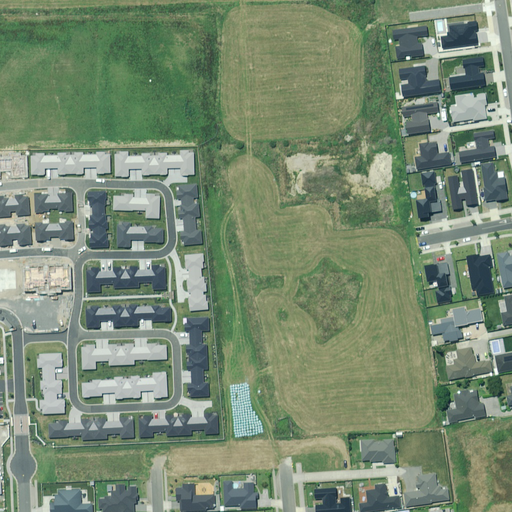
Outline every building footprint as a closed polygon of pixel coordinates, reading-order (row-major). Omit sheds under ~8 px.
[(448,74),(449,86),(483,81),(481,71),(478,71),(477,64),(483,63),(482,55),(462,58),(464,72),(448,74)] [(511,61),(489,62),(490,77),(511,76),(511,61)] [(399,81),(401,92),(438,87),(436,74),(423,76),(422,63),(397,66),(398,75),(407,74),(408,80),(399,81)] [(449,103),(451,118),(484,114),(482,100),(485,99),(484,90),(474,91),(474,90),(456,92),(458,102),(449,103)] [(435,99),(400,103),(401,112),(409,111),(410,117),(404,118),(405,130),(428,127),(426,110),(437,109),(435,99)] [(457,148),(458,158),(494,154),(492,141),(486,142),(485,135),(491,134),(491,127),(472,130),(475,146),(457,148)] [(413,153),(415,165),(449,161),(447,148),(436,150),(434,139),(428,140),(427,139),(418,140),(420,153),(413,153)] [(36,156),(31,156),(32,176),(45,175),(44,168),(58,168),(58,175),(84,174),(83,167),(98,167),(98,174),(110,174),(110,154),(105,154),(105,152),(96,152),(96,154),(83,155),(83,152),(57,153),(57,156),(44,156),(44,153),(36,154),(36,156)] [(120,156),(115,156),(116,176),(129,175),(128,168),(142,168),(142,175),(168,174),(167,167),(182,167),(182,174),(194,174),(194,154),(189,154),(189,152),(180,152),(180,154),(167,155),(167,152),(141,153),(141,156),(129,156),(128,153),(120,154),(120,156)] [(479,161),(483,197),(504,195),(502,174),(495,175),(495,168),(491,168),(490,159),(479,161)] [(476,200),(470,165),(462,166),(464,181),(458,182),(457,172),(447,174),(451,204),(461,202),(460,195),(466,194),(467,201),(476,200)] [(414,197),(416,215),(438,212),(436,196),(433,197),(430,181),(434,181),(432,168),(421,170),(423,184),(424,184),(425,195),(414,197)] [(197,184),(176,186),(177,200),(181,200),(182,209),(178,209),(179,217),(182,217),(184,231),(180,232),(181,239),(183,239),(184,245),(203,243),(202,231),(196,231),(194,216),(200,216),(199,205),(194,205),(193,198),(199,198),(197,184)] [(107,190),(88,191),(88,199),(90,199),(90,206),(92,205),(92,215),(90,215),(90,220),(89,220),(89,227),(91,227),(91,238),(89,238),(89,248),(108,247),(107,190)] [(41,193),(34,194),(35,213),(43,212),(43,211),(50,211),(50,209),(58,208),(58,210),(65,210),(65,212),(73,211),(72,192),(62,193),(62,194),(57,195),(57,196),(49,196),(49,195),(41,195),(41,193)] [(125,196),(114,196),(114,210),(133,210),(133,209),(147,210),(146,218),(159,218),(160,197),(155,197),(155,194),(147,194),(147,197),(133,196),(133,194),(125,194),(125,196)] [(0,216),(11,216),(11,211),(17,211),(18,216),(29,215),(28,197),(22,198),(22,196),(14,197),(14,198),(6,199),(6,197),(0,197),(0,216)] [(43,222),(36,223),(36,240),(51,240),(51,237),(60,236),(60,239),(74,239),(73,222),(66,222),(66,223),(43,224),(43,222)] [(117,223),(117,246),(130,246),(130,239),(145,240),(145,241),(164,242),(164,229),(152,228),(152,227),(131,227),(131,223),(117,223)] [(0,240),(0,241),(0,245),(13,244),(13,239),(19,239),(20,244),(31,243),(30,225),(24,226),(24,224),(16,224),(16,226),(8,227),(8,225),(0,225),(0,240)] [(495,251),(500,285),(511,282),(511,275),(511,267),(511,250),(508,251),(508,249),(495,251)] [(469,254),(464,255),(471,292),(491,288),(486,261),(490,260),(488,250),(478,252),(478,250),(468,252),(469,254)] [(204,253),(185,255),(190,311),(209,310),(208,303),(206,303),(205,292),(207,292),(206,284),(204,285),(202,263),(204,262),(204,253)] [(444,259),(421,263),(423,278),(433,276),(434,287),(432,288),(434,299),(450,296),(448,282),(442,283),(440,269),(446,268),(444,259)] [(87,268),(88,292),(101,291),(100,285),(115,284),(115,288),(140,287),(140,283),(153,282),(153,290),(166,289),(165,265),(152,266),(152,269),(138,270),(138,266),(113,267),(113,271),(99,271),(99,267),(87,268)] [(511,296),(504,298),(507,313),(500,314),(503,326),(511,324),(511,296)] [(99,306),(87,306),(87,328),(99,327),(99,323),(113,323),(114,327),(139,326),(139,320),(153,319),(153,322),(172,321),(171,309),(159,309),(159,307),(137,308),(137,305),(113,305),(113,308),(99,309),(99,306)] [(450,341),(450,343),(459,341),(459,339),(462,338),(460,328),(483,323),(480,311),(466,314),(465,309),(453,311),(454,318),(441,321),(442,325),(431,328),(433,336),(443,334),(445,343),(450,341)] [(209,318),(187,318),(187,323),(185,324),(186,332),(190,332),(190,345),(188,345),(189,369),(191,369),(192,384),(189,384),(190,396),(209,395),(209,384),(203,384),(203,369),(208,369),(207,344),(202,344),(201,331),(210,331),(209,318)] [(96,344),(82,345),(83,369),(96,369),(96,362),(110,362),(111,365),(134,364),(134,359),(147,359),(147,361),(167,360),(167,346),(158,346),(158,342),(148,343),(148,347),(133,348),(133,343),(108,344),(108,348),(96,349),(96,344)] [(489,361),(475,364),(473,354),(471,354),(470,349),(455,352),(456,360),(452,361),(453,366),(446,367),(449,381),(491,372),(489,361)] [(511,370),(511,352),(496,356),(499,373),(511,370)] [(61,354),(37,355),(38,368),(43,368),(43,380),(40,381),(40,389),(43,388),(44,400),(39,401),(39,409),(42,409),(42,414),(65,413),(65,400),(58,400),(57,394),(63,394),(62,381),(56,381),(56,367),(62,367),(61,354)] [(93,383),(82,384),(82,396),(102,396),(102,393),(116,392),(116,399),(141,398),(140,391),(154,391),(155,398),(168,397),(167,373),(153,374),(153,379),(140,379),(140,377),(115,377),(115,380),(93,381),(93,383)] [(471,393),(470,390),(461,391),(462,394),(454,396),(457,410),(447,412),(449,423),(486,417),(484,403),(480,404),(477,392),(471,393)] [(153,415),(141,416),(141,436),(153,436),(153,432),(167,431),(167,436),(192,435),(192,430),(205,429),(205,434),(219,434),(218,413),(204,414),(204,418),(191,418),(190,414),(167,415),(167,418),(153,419),(153,415)] [(59,424),(49,424),(49,437),(82,436),(83,439),(107,439),(107,434),(121,434),(121,438),(134,438),(133,417),(120,417),(120,422),(106,422),(106,417),(82,418),(82,423),(67,423),(67,420),(59,421),(59,424)] [(395,439),(362,440),(363,459),(372,458),(372,461),(384,461),(384,462),(396,462),(395,446),(395,439)] [(406,491),(408,506),(450,500),(448,486),(439,488),(437,471),(418,474),(418,478),(420,489),(406,491)] [(230,478),(223,478),(224,503),(241,502),(241,505),(255,504),(254,490),(251,490),(251,477),(243,477),(243,485),(230,485),(230,478)] [(179,497),(179,507),(213,506),(212,491),(194,492),(194,480),(178,481),(178,484),(175,484),(175,497),(179,497)] [(361,502),(362,511),(401,506),(399,495),(388,496),(386,483),(377,484),(378,489),(369,491),(368,491),(369,501),(361,502)] [(103,509),(102,511),(129,511),(132,511),(132,504),(136,504),(135,484),(124,485),(116,485),(116,490),(106,490),(107,499),(98,500),(99,509),(103,509)] [(46,500),(45,511),(53,511),(91,511),(91,499),(77,500),(77,487),(52,487),(53,500),(46,500)] [(315,505),(315,511),(351,511),(351,499),(337,500),(336,488),(314,489),(315,499),(323,498),(323,504),(315,505)]
